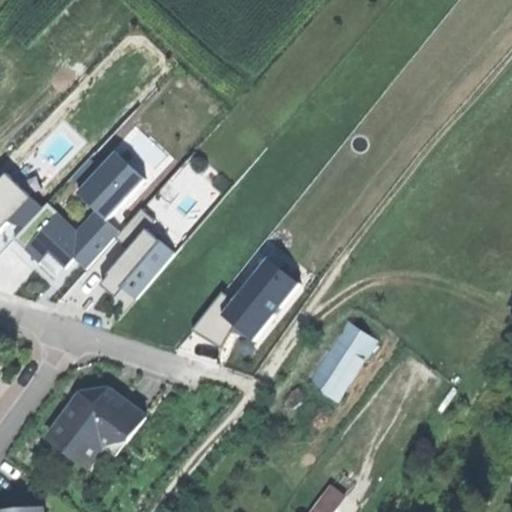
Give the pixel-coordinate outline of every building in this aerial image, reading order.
[(0,166),(0,232),(33,198),(0,166)] [(136,249),(108,281),(131,302),(181,247),(159,227),(164,222),(149,208),(122,237),(136,249)] [(229,283),(195,329),(231,355),(246,334),(268,349),(320,278),(281,250),(247,297),(229,283)] [(339,399),(377,342),(349,323),(311,381),(339,399)] [(51,439),(89,467),(104,447),(128,444),(146,420),(107,391),(84,394),(67,417),(51,439)] [(118,457),(128,444),(104,447),(118,457)] [(118,457),(104,447),(89,467),(103,477),(118,457)] [(333,511),(346,495),(331,485),(310,511),(333,511)]
